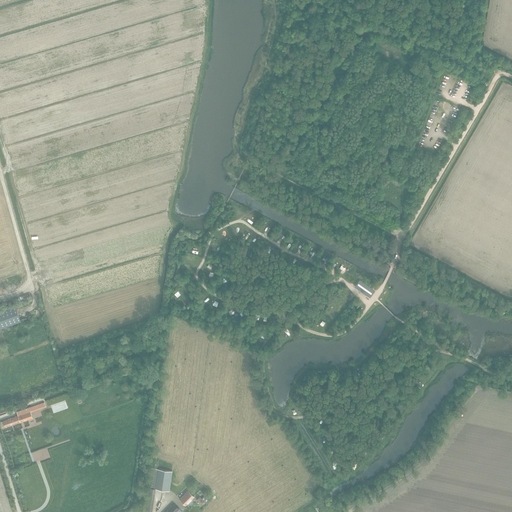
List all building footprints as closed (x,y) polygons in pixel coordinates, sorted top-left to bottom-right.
[(360,281),(357,287),(367,294),(371,289),(360,281)] [(18,304),(0,310),(0,328),(23,320),(18,304)] [(3,421),(0,422),(2,427),(4,426),(20,421),(20,422),(32,417),(30,411),(32,411),(31,406),(17,411),(18,415),(3,421)] [(153,468),(150,486),(170,489),(173,471),(153,468)] [(184,505),(193,496),(187,490),(179,499),(184,505)] [(179,511),(181,511),(174,503),(164,511),(179,511)]
